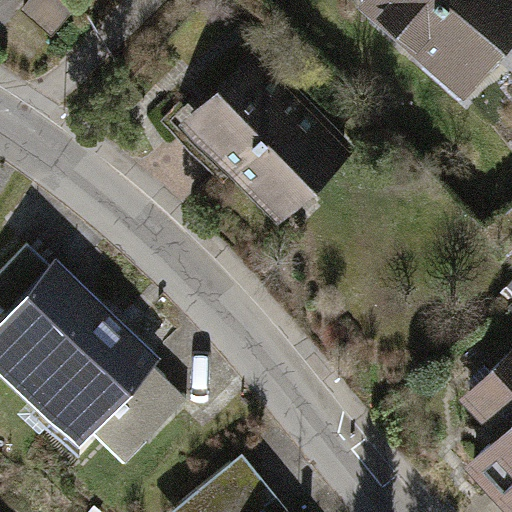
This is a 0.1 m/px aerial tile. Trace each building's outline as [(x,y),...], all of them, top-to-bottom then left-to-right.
[(53,30),(72,8),(62,0),(27,0),(23,4),(53,30)] [(373,0),(432,53),(449,46),(471,63),(511,15),(511,0),(373,0)] [(255,56),(191,119),(281,210),(345,146),(255,56)] [(187,395),(27,242),(0,270),(0,299),(2,301),(0,303),(0,355),(82,433),(90,425),(126,459),(187,395)] [(511,349),(469,390),(505,427),(475,455),(511,494),(511,349)] [(254,511),(266,503),(230,459),(176,503),(183,511),(254,511)]
